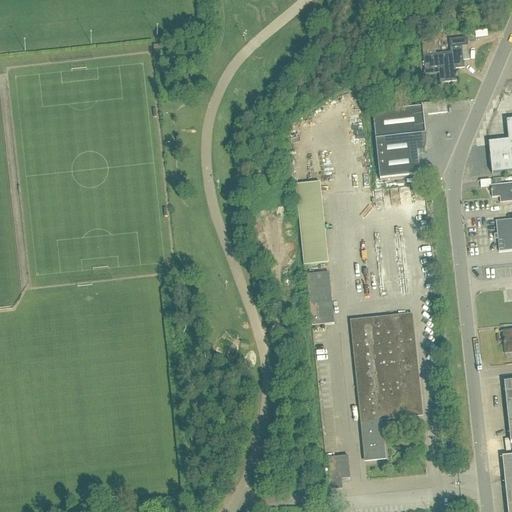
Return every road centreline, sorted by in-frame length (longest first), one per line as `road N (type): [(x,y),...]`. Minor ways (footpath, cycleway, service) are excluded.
road 1 (unclassified): [(488,511),(456,167),(511,35)]
road 2 (unknown): [(433,482),(370,487),(356,478),(341,394),(338,300)]
road 3 (unknown): [(338,300),(341,211),(406,221),(419,301)]
road 4 (unknown): [(419,301),(433,482)]
